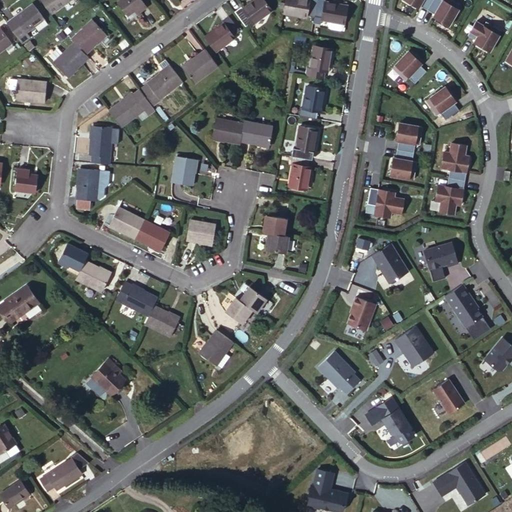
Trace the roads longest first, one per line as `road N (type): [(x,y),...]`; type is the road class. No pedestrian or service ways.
road 1 (tertiary): [(267,364),(330,256),(371,19)]
road 2 (residential): [(267,364),(369,468),(390,475),(511,411)]
road 3 (residential): [(207,0),(70,104),(56,208)]
road 4 (residential): [(56,208),(63,219),(187,280),(228,264),(243,189)]
road 5 (tertiary): [(65,511),(267,364)]
road 6 (residential): [(511,297),(475,226),(494,145),(486,105)]
road 7 (residential): [(486,105),(441,44),(371,19)]
